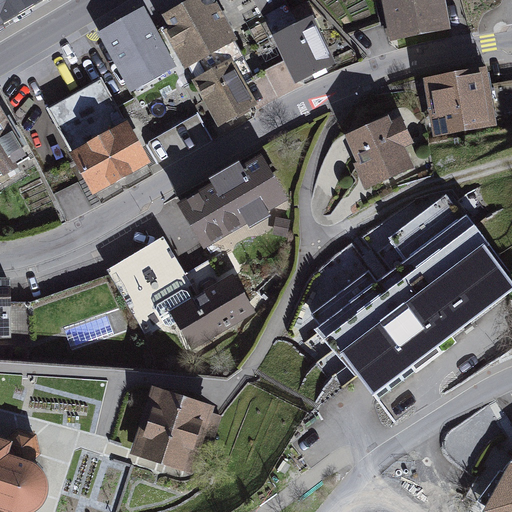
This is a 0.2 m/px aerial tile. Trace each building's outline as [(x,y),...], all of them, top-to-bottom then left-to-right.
[(0,0),(0,20),(34,0),(0,0)] [(173,0),(159,8),(167,22),(162,25),(186,66),(188,65),(193,75),(232,53),(235,59),(245,53),(234,35),(237,33),(218,0),(173,0)] [(222,0),(231,17),(256,3),(262,13),(286,0),(285,0),(222,0)] [(384,0),(392,36),(452,24),(447,0),(384,0)] [(144,3),(98,27),(131,89),(177,65),(144,3)] [(314,10),(272,29),(295,81),(338,61),(314,10)] [(192,75),(219,124),(259,102),(235,59),(232,53),(193,75),(192,75)] [(487,60),(425,70),(434,131),(497,121),(487,60)] [(102,75),(47,105),(94,190),(152,158),(128,114),(125,115),(102,75)] [(0,171),(18,161),(11,150),(26,141),(0,98),(0,171)] [(389,111),(345,130),(357,159),(354,160),(365,187),(415,166),(406,145),(415,141),(403,112),(391,117),(389,111)] [(213,176),(176,197),(204,245),(248,220),(249,222),(270,210),(269,207),(289,196),(262,148),(242,160),(239,155),(210,171),(213,176)] [(369,266),(310,309),(373,394),(511,292),(511,272),(451,189),(389,234),(404,256),(376,276),(369,266)] [(291,219),(276,216),(272,234),(287,236),(291,219)] [(192,347),(256,312),(234,271),(219,279),(208,260),(186,272),(164,232),(105,265),(109,272),(126,304),(146,339),(178,321),(192,347)] [(12,271),(0,270),(0,335),(13,336),(13,330),(12,299),(12,271)] [(30,300),(12,299),(13,330),(31,330),(31,341),(126,304),(109,272),(30,300)] [(151,380),(129,447),(192,468),(202,437),(214,441),(223,414),(212,411),(215,401),(151,380)] [(448,432),(459,465),(486,456),(481,440),(501,433),(495,416),(448,432)] [(0,511),(15,511),(15,506),(29,506),(38,500),(45,494),(49,485),(49,477),(48,468),(44,461),(36,453),(41,451),(38,431),(18,425),(12,431),(0,427),(0,511)] [(511,511),(511,455),(510,456),(482,505),(494,511),(511,511)]
